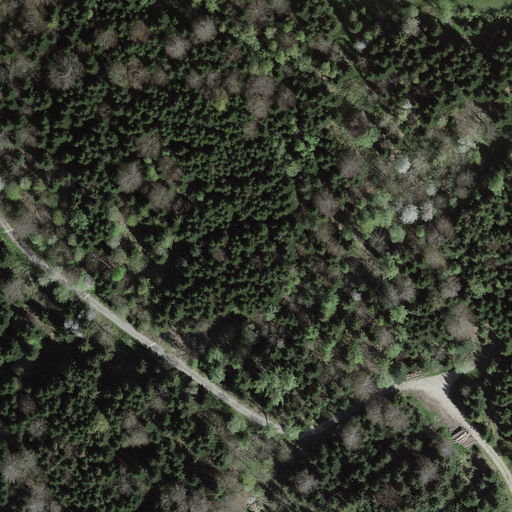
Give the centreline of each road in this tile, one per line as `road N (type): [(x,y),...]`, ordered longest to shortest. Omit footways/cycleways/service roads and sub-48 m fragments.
road 1 (track): [(0,212),(19,248),(56,279),(243,411),(286,431),(318,431),(392,389),(476,364)]
road 2 (track): [(349,0),(386,189),(397,215),(449,262)]
road 3 (track): [(427,379),(496,454),(511,484)]
